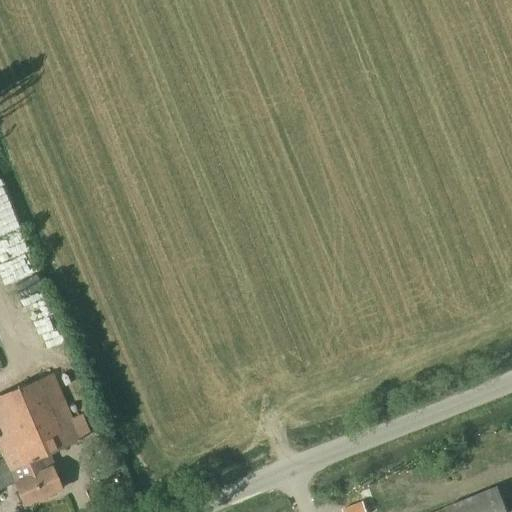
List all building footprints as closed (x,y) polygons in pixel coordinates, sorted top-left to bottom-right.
[(35,324),(53,318),(46,298),(28,304),(35,324)] [(51,467),(55,465),(50,452),(81,440),(91,436),(82,414),(72,418),(53,372),(0,394),(0,453),(2,458),(0,458),(0,488),(14,482),(23,505),(61,489),(51,467)] [(103,454),(99,461),(102,468),(108,472),(115,469),(119,463),(116,456),(110,452),(103,454)] [(508,511),(498,486),(444,507),(433,511),(508,511)] [(366,511),(359,492),(340,500),(344,511),(366,511)]
